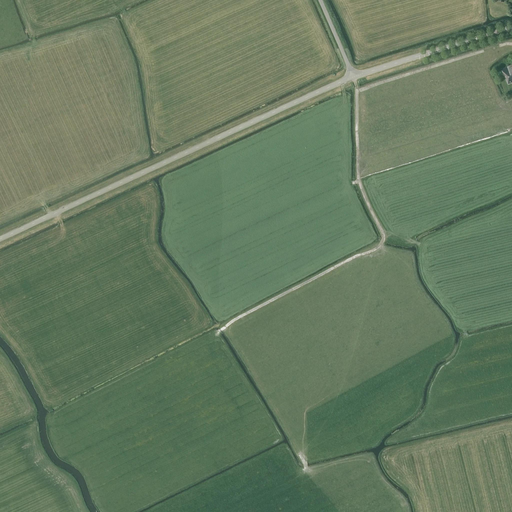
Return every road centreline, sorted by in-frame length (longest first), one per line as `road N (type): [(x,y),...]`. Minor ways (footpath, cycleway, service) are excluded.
road 1 (tertiary): [(0,238),(352,76)]
road 2 (track): [(221,326),(380,237),(358,181),(352,76)]
road 3 (tertiary): [(352,76),(511,27)]
